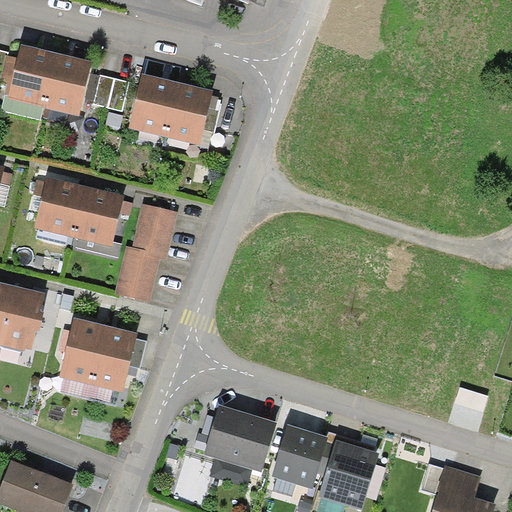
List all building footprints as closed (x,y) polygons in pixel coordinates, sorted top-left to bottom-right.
[(237,0),(264,10),(268,0),(237,0)] [(8,101),(44,110),(58,55),(46,52),(21,46),(18,60),(9,96),(8,101)] [(9,53),(0,51),(0,81),(6,56),(8,57),(9,53)] [(58,55),(44,110),(80,118),(84,103),(91,74),(93,64),(68,58),(58,55)] [(8,57),(6,56),(0,81),(0,83),(7,85),(5,95),(9,96),(18,60),(8,57)] [(94,106),(101,76),(91,74),(84,103),(94,106)] [(129,83),(101,76),(94,106),(122,112),(129,83)] [(128,130),(165,139),(178,84),(166,82),(142,76),(128,130)] [(178,84),(165,139),(200,148),(204,131),(212,99),(214,93),(189,87),(178,84)] [(222,102),(212,99),(204,131),(214,133),(222,102)] [(13,175),(4,172),(1,184),(10,186),(13,175)] [(35,230),(74,240),(86,188),(72,185),(47,179),(46,183),(43,197),(35,230)] [(43,197),(46,183),(37,181),(34,195),(43,197)] [(10,186),(1,184),(0,187),(0,207),(4,208),(10,186)] [(86,188),(74,240),(113,249),(121,214),(124,202),(125,198),(100,191),(86,188)] [(133,204),(124,202),(121,214),(130,217),(133,204)] [(178,213),(143,205),(133,248),(127,247),(115,295),(150,304),(161,260),(166,261),(178,213)] [(0,347),(0,348),(15,288),(0,284),(0,347)] [(15,288),(0,348),(25,353),(25,350),(33,352),(37,334),(40,334),(44,317),(41,316),(46,295),(25,290),(15,288)] [(494,323),(511,329),(511,290),(506,289),(494,323)] [(60,380),(91,387),(106,327),(94,325),(75,320),(72,333),(67,353),(60,380)] [(106,327),(91,387),(124,395),(131,367),(137,341),(139,335),(117,330),(106,327)] [(67,353),(72,333),(64,331),(59,351),(67,353)] [(146,343),(137,341),(131,367),(140,369),(146,343)] [(461,388),(451,420),(478,429),(488,397),(461,388)] [(241,414),(219,408),(204,458),(215,461),(210,477),(247,488),(252,472),(263,475),(277,425),(241,414)] [(315,435),(288,427),(272,479),(313,491),(318,475),(329,440),(326,439),(315,435)] [(328,432),(326,439),(329,440),(318,475),(326,477),(337,442),(339,436),(328,432)] [(377,447),(339,436),(337,442),(350,446),(375,454),(377,447)] [(350,446),(337,442),(326,477),(319,500),(359,511),(362,511),(379,455),(375,454),(350,446)] [(11,463),(0,492),(0,505),(17,511),(64,511),(74,487),(37,473),(11,463)] [(482,478),(446,466),(437,494),(439,495),(433,511),(494,511),(496,507),(476,500),(482,478)]
